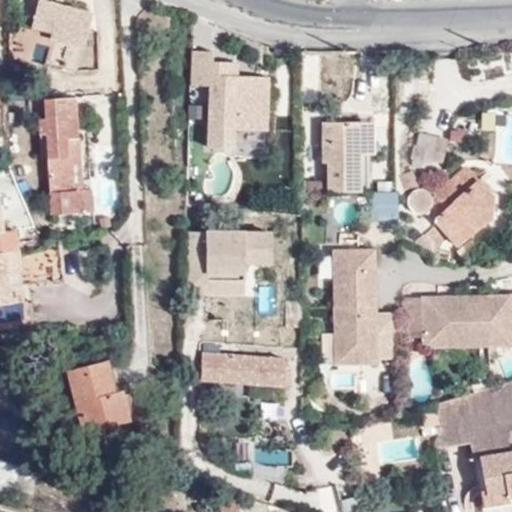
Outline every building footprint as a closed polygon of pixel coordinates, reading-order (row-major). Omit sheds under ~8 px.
[(45,0),(39,0),(31,28),(53,34),(45,64),(76,73),(93,13),(45,0)] [(210,88),(207,145),(233,146),(234,130),(270,131),(273,77),(240,75),(241,62),(214,61),(214,51),(191,50),(189,87),(210,88)] [(317,54),(314,93),(350,95),(353,57),(317,54)] [(44,217),(75,215),(74,192),(71,140),(76,139),(74,101),(26,105),(26,118),(34,119),(34,140),(39,140),(44,217)] [(474,130),(493,128),(492,112),(472,114),(474,130)] [(328,165),(328,193),(360,193),(361,164),(361,122),(322,122),(322,164),(328,165)] [(373,123),(361,122),(361,164),(372,163),(373,123)] [(430,215),(439,226),(460,248),(492,221),(494,200),(468,171),(436,197),(437,206),(434,211),(430,215)] [(398,215),(396,189),(369,191),(371,217),(398,215)] [(74,192),(75,215),(88,215),(88,191),(74,192)] [(415,212),(421,216),(430,215),(434,211),(437,206),(436,197),(431,193),(421,192),(415,195),(413,204),(415,212)] [(430,215),(421,216),(406,232),(417,245),(439,226),(430,215)] [(275,230),(185,231),(186,278),(197,287),(197,295),(247,295),(247,269),(275,269),(275,230)] [(3,253),(0,234),(0,305),(19,303),(16,285),(4,286),(2,275),(20,273),(16,252),(3,253)] [(59,277),(58,249),(22,253),(24,279),(59,277)] [(381,366),(379,251),(337,250),(340,365),(381,366)] [(423,297),(423,299),(424,337),(424,347),(489,346),(511,345),(511,295),(489,296),(423,297)] [(423,299),(402,299),(403,308),(403,338),(424,337),(423,299)] [(286,387),(283,359),(204,354),(203,382),(286,387)] [(110,388),(102,360),(60,372),(77,434),(126,420),(116,388),(110,388)] [(479,457),(485,498),(508,494),(508,497),(511,496),(511,382),(439,401),(442,431),(436,433),(434,439),(435,446),(468,440),(472,459),(479,457)] [(399,423),(395,416),(354,430),(359,445),(395,432),(392,426),(399,423)] [(414,438),(379,440),(380,462),(416,460),(414,438)] [(0,481),(29,486),(34,456),(0,450),(0,481)] [(511,511),(511,496),(508,497),(508,494),(485,498),(487,511),(511,511)] [(217,501),(221,511),(241,511),(235,496),(217,501)]
